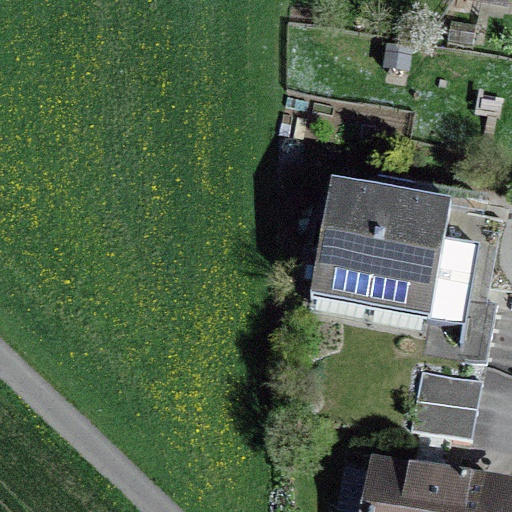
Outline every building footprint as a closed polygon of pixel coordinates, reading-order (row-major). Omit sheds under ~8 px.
[(484,214),(332,191),(316,294),(429,312),(428,323),(466,330),(471,305),(484,214)] [(428,323),(422,354),(487,366),(498,310),(471,305),(466,330),(428,323)] [(422,370),(416,403),(476,413),(482,380),(422,370)] [(472,441),(476,413),(416,403),(412,431),(472,441)] [(501,511),(505,489),(393,473),(387,511),(501,511)]
